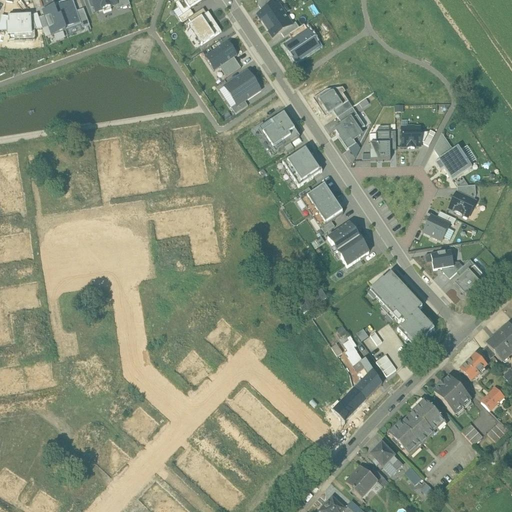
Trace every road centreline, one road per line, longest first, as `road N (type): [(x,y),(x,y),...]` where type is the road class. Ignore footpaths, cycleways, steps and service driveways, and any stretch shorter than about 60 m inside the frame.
road 1 (unknown): [(344,452),(241,361),(104,511)]
road 2 (tertiary): [(291,511),(465,331)]
road 3 (residential): [(230,1),(346,176)]
road 4 (unknown): [(92,246),(122,284),(134,369),(189,418)]
road 5 (residential): [(346,176),(408,170),(423,181),(428,195),(398,254)]
